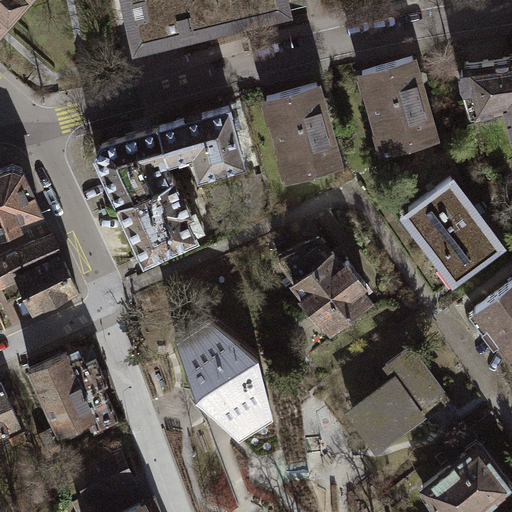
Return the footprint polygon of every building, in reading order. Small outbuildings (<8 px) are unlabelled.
[(0,0),(0,22),(20,0),(0,0)] [(122,0),(133,45),(282,11),(279,0),(122,0)] [(423,98),(411,55),(362,69),(363,73),(359,74),(364,90),(367,89),(378,127),(374,128),(379,146),(384,145),(385,150),(434,136),(423,98)] [(511,55),(464,61),(464,65),(460,67),(461,82),(464,86),(468,86),(474,111),(504,104),(511,133),(511,55)] [(328,124),(315,81),(267,95),(268,99),(264,100),(268,116),(272,115),(282,153),(278,154),(283,172),(288,171),(290,176),(339,162),(328,124)] [(160,123),(168,155),(193,148),(199,171),(244,159),(236,129),(229,104),(160,123)] [(168,155),(160,123),(145,128),(101,140),(96,151),(118,198),(169,175),(160,156),(168,155)] [(21,167),(12,163),(0,167),(0,234),(1,235),(0,232),(0,230),(20,223),(17,216),(40,208),(21,167)] [(173,173),(169,175),(118,198),(143,255),(195,232),(191,224),(185,210),(191,208),(183,190),(181,191),(173,173)] [(503,243),(452,175),(404,211),(454,279),(503,243)] [(51,233),(0,255),(0,280),(16,273),(61,253),(51,233)] [(320,236),(277,256),(304,293),(301,295),(318,317),(321,315),(331,328),(370,298),(360,286),(365,281),(348,259),(341,264),(320,236)] [(61,253),(16,273),(32,308),(77,288),(61,253)] [(511,353),(511,277),(473,306),(484,321),(479,325),(492,342),(497,339),(509,356),(511,353)] [(208,312),(174,333),(195,388),(196,392),(201,397),(238,436),(272,415),(258,353),(208,312)] [(397,377),(352,409),(377,442),(417,413),(422,409),(419,404),(442,386),(412,345),(387,364),(397,377)] [(65,351),(30,368),(58,426),(38,436),(45,450),(118,415),(102,384),(108,381),(96,355),(85,360),(81,353),(69,359),(65,351)] [(0,383),(0,429),(17,422),(0,383)] [(511,484),(480,441),(421,485),(441,511),(475,511),(511,484)] [(119,451),(77,469),(89,496),(131,478),(119,451)] [(147,511),(142,500),(115,511),(147,511)]
